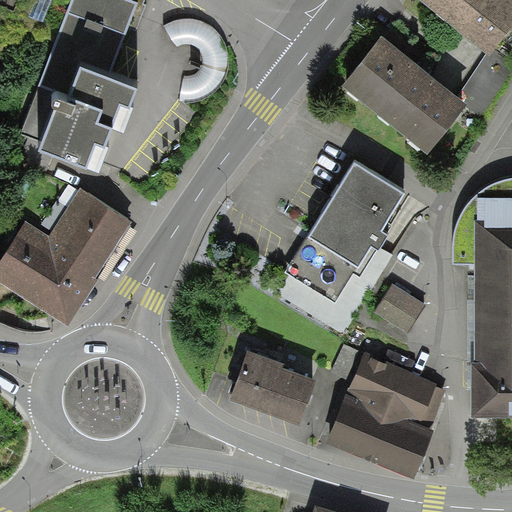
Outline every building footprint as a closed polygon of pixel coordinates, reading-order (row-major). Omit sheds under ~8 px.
[(0,0),(0,41),(2,36),(17,41),(23,27),(57,41),(72,0),(0,0)] [(138,6),(122,0),(72,0),(57,41),(28,122),(54,132),(48,149),(94,165),(102,143),(111,146),(127,102),(138,106),(144,88),(112,76),(138,6)] [(486,57),(490,60),(497,51),(511,32),(511,5),(505,0),(421,0),(418,5),(486,57)] [(172,24),(164,26),(177,47),(184,45),(191,45),(195,47),(199,51),(202,56),(203,61),(203,66),(200,72),(193,76),(186,76),(180,102),(185,103),(197,100),(205,98),(212,93),(217,88),(222,81),(225,74),(227,67),(228,62),(228,55),(227,48),(224,40),(219,34),(213,29),(207,24),(199,21),(192,20),(181,22),(172,24)] [(342,91),(427,159),(467,107),(457,99),(421,71),(382,40),(342,91)] [(490,60),(486,57),(457,99),(467,107),(480,116),(511,69),(511,60),(497,51),(490,60)] [(278,287),(343,329),(392,253),(382,247),(389,236),(381,231),(406,192),(359,162),(278,287)] [(511,180),(491,185),(476,196),(463,212),(454,229),(453,238),(453,271),(470,271),(470,422),(511,422),(511,180)] [(49,239),(23,223),(0,259),(0,285),(67,326),(103,267),(132,219),(80,187),(49,239)] [(375,313),(408,334),(427,306),(394,284),(375,313)] [(332,373),(347,379),(360,350),(345,343),(332,373)] [(231,403),(299,427),(315,383),(282,371),(284,366),(249,354),(231,403)] [(365,354),(327,443),(415,480),(438,428),(431,426),(447,389),(365,354)] [(13,451),(0,443),(0,466),(3,468),(13,451)]
